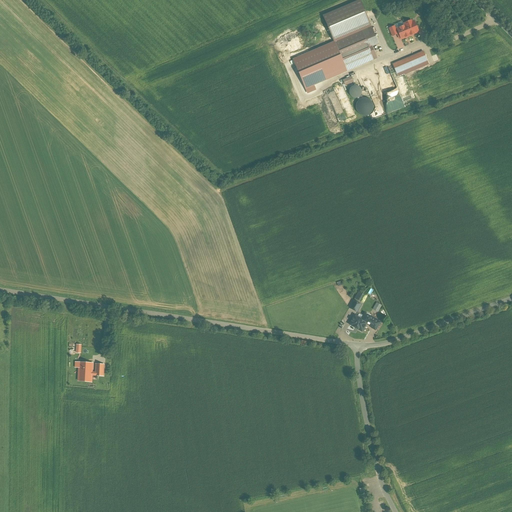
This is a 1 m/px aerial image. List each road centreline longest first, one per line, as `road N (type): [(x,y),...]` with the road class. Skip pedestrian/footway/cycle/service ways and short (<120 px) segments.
road 1 (unclassified): [(356,345),(0,289)]
road 2 (unclassified): [(394,511),(373,456),(356,345)]
road 3 (unclassified): [(511,298),(394,340),(356,345)]
